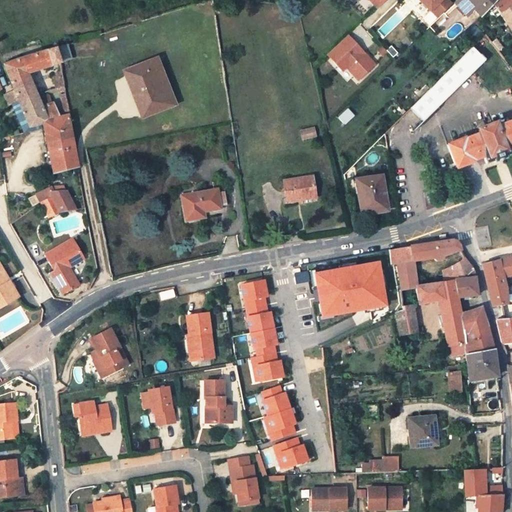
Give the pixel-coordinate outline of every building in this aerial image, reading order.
[(439,10),(449,0),(423,0),(431,7),(434,6),(439,10)] [(454,0),(462,8),(468,3),(475,10),(484,0),(454,0)] [(511,0),(488,0),(497,10),(509,25),(511,30),(511,0)] [(358,76),(374,62),(358,44),(356,47),(351,42),(353,39),(347,32),(327,51),(338,63),(342,59),(358,76)] [(393,50),(388,45),(383,49),(389,55),(393,50)] [(420,119),(448,91),(445,89),(464,70),(467,73),(482,59),(469,46),(445,69),(408,105),(407,106),(420,119)] [(39,95),(31,73),(60,63),(55,47),(3,64),(20,102),(39,95)] [(145,116),(173,103),(160,77),(165,75),(155,55),(126,68),(136,90),(133,91),(145,116)] [(160,77),(173,103),(178,101),(165,75),(160,77)] [(61,93),(65,116),(71,115),(73,114),(67,91),(61,93)] [(15,92),(5,95),(8,104),(18,101),(15,92)] [(28,120),(25,121),(29,131),(48,125),(47,121),(42,105),(39,95),(20,102),(21,104),(28,120)] [(55,102),(42,105),(47,121),(59,118),(60,118),(55,102)] [(21,104),(18,105),(25,121),(28,120),(21,104)] [(348,108),(339,118),(346,125),(355,115),(348,108)] [(48,125),(49,128),(57,170),(81,164),(76,138),(71,115),(65,116),(60,118),(59,118),(47,121),(48,125)] [(511,117),(508,119),(508,121),(493,126),(492,124),(483,127),(480,118),(472,121),(476,133),(462,138),(461,137),(444,143),(452,163),(454,168),(469,163),(469,161),(481,157),(483,163),(490,161),(491,166),(497,164),(502,162),(501,156),(507,154),(505,147),(511,144),(511,117)] [(354,195),(358,195),(360,195),(358,178),(366,176),(366,178),(380,176),(379,171),(351,176),(354,195)] [(298,196),(317,192),(313,173),(285,179),(289,200),(298,198),(298,196)] [(358,178),(360,195),(358,195),(360,213),(385,208),(380,176),(366,178),(366,176),(358,178)] [(46,197),(58,192),(56,189),(54,185),(53,185),(43,190),(46,197)] [(224,203),(232,201),(229,187),(220,189),(220,186),(185,192),(189,216),(211,212),(210,207),(216,206),(224,205),(224,203)] [(80,208),(70,187),(56,189),(58,192),(66,215),(80,208)] [(46,197),(55,222),(66,215),(58,192),(46,197)] [(396,264),(413,260),(432,256),(434,258),(436,259),(438,259),(440,258),(441,257),(441,254),(460,250),(461,247),(461,244),(461,241),(460,239),(458,238),(456,238),(386,250),(388,265),(396,264)] [(78,243),(49,256),(59,278),(56,279),(64,297),(80,289),(72,271),(88,264),(78,243)] [(498,305),(505,304),(504,291),(502,278),(511,275),(511,257),(479,264),(490,307),(498,305)] [(439,283),(449,282),(469,279),(471,269),(465,259),(437,272),(439,283)] [(396,264),(398,276),(415,273),(413,260),(396,264)] [(0,304),(20,293),(0,261),(0,304)] [(385,305),(378,263),(317,274),(325,315),(385,305)] [(413,286),(418,286),(415,273),(398,276),(400,288),(413,286)] [(511,275),(502,278),(504,291),(511,289),(511,275)] [(281,360),(278,361),(275,345),(278,344),(272,311),(268,312),(265,297),(269,297),(265,279),(242,284),(256,357),(252,358),(257,382),(270,379),(270,380),(284,377),(281,360)] [(469,281),(469,279),(449,282),(454,299),(473,296),(469,281)] [(418,286),(413,286),(417,304),(436,302),(436,305),(455,302),(454,299),(449,282),(439,283),(418,286)] [(456,307),(455,302),(436,305),(445,354),(457,352),(457,345),(462,345),(457,312),(456,307)] [(394,311),(397,336),(421,334),(420,328),(414,328),(410,305),(404,306),(394,311)] [(463,355),(474,353),(488,351),(489,350),(478,317),(476,309),(457,312),(462,345),(463,355)] [(192,362),(210,359),(204,315),(183,318),(185,337),(188,337),(192,361),(192,362)] [(493,319),(500,345),(511,343),(511,317),(501,318),(493,319)] [(102,379),(125,367),(106,331),(87,341),(93,352),(88,354),(93,362),(90,364),(96,374),(98,372),(102,379)] [(188,337),(185,337),(183,337),(187,361),(192,361),(188,337)] [(474,353),(478,380),(492,378),(490,368),(488,351),(474,353)] [(464,366),(466,382),(478,380),(474,353),(463,355),(464,366)] [(511,382),(511,379),(509,366),(502,364),(504,380),(505,386),(511,385),(511,382)] [(446,393),(459,392),(456,367),(444,368),(446,393)] [(223,424),(223,423),(223,408),(220,408),(220,382),(201,382),(201,399),(202,399),(202,424),(223,424)] [(285,393),(283,393),(280,385),(262,392),(265,400),(263,400),(269,417),(264,419),(272,440),(295,431),(293,425),(296,423),(285,393)] [(153,428),(171,425),(170,411),(168,411),(165,390),(146,393),(149,415),(151,415),(153,428)] [(92,404),(78,407),(79,417),(76,418),(78,432),(94,430),(95,435),(109,432),(106,407),(92,409),(92,404)] [(9,406),(0,406),(0,441),(7,441),(5,423),(11,422),(9,406)] [(409,447),(435,446),(434,417),(409,418),(409,447)] [(274,446),(282,470),(309,461),(303,445),(300,446),(297,438),(274,446)] [(246,466),(245,457),(225,460),(226,469),(246,466)] [(400,472),(400,457),(362,459),(363,473),(400,472)] [(0,498),(7,499),(6,481),(6,479),(10,478),(8,463),(7,463),(0,463),(0,498)] [(228,482),(232,482),(233,492),(235,506),(243,505),(247,501),(254,500),(249,466),(246,466),(226,469),(228,482)] [(464,470),(465,498),(475,499),(487,500),(486,511),(498,511),(500,489),(481,489),(481,470),(477,470),(464,470)] [(15,481),(6,481),(7,499),(16,498),(15,481)] [(152,491),(154,508),(154,511),(174,511),(173,505),(175,504),(173,488),(152,491)] [(366,491),(366,511),(389,511),(399,511),(399,491),(366,491)] [(309,492),(310,510),(326,510),(326,511),(342,511),(343,511),(343,492),(309,492)] [(129,511),(128,499),(118,500),(118,496),(110,497),(110,499),(91,502),(92,511),(129,511)] [(486,511),(487,500),(475,499),(473,511),(476,511),(475,511),(486,511)] [(92,511),(91,502),(84,503),(85,511),(92,511)]
